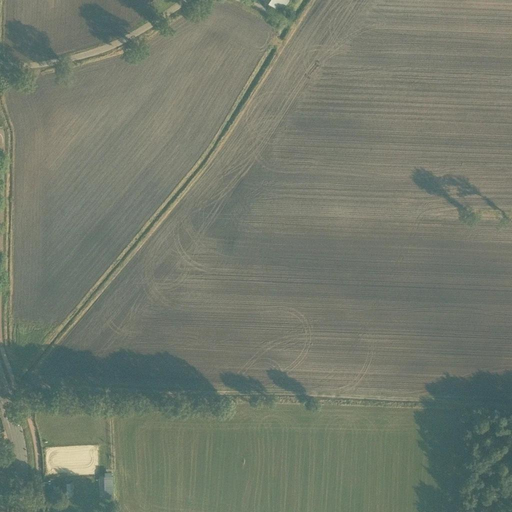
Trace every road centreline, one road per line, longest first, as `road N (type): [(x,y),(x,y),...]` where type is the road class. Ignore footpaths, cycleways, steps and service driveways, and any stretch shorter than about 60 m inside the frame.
road 1 (track): [(511,404),(15,389)]
road 2 (unknown): [(0,82),(121,41),(190,0)]
road 3 (secondary): [(17,511),(20,455),(0,379)]
